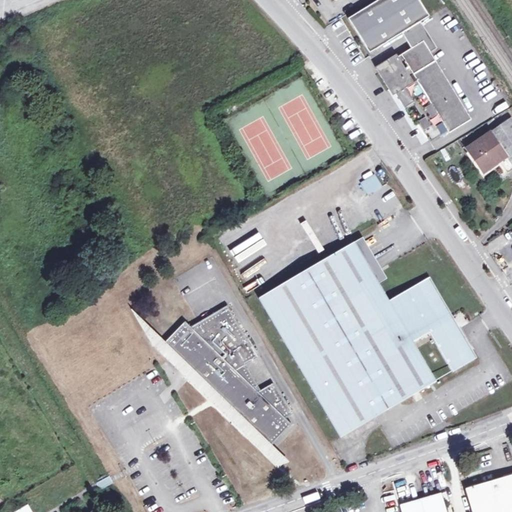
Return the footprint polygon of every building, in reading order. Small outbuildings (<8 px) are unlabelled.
[(419,0),(379,0),(349,19),(370,54),(402,34),(421,22),(430,17),(419,0)] [(437,49),(421,22),(402,34),(412,49),(424,41),(431,53),(437,49)] [(472,120),(431,53),(424,41),(412,49),(398,57),(397,55),(378,66),(396,95),(397,94),(416,126),(420,125),(431,143),(448,132),(449,133),(472,120)] [(496,79),(492,82),(497,92),(502,89),(496,79)] [(511,120),(511,119),(466,149),(483,174),(500,162),(508,173),(511,170),(511,120)] [(374,175),(361,183),(368,195),(381,187),(374,175)] [(384,217),(390,215),(384,202),(378,205),(384,217)] [(363,237),(355,243),(378,282),(387,276),(363,237)] [(355,243),(259,299),(341,438),(436,383),(418,350),(414,343),(430,333),(434,340),(452,373),(477,358),(430,278),(390,301),(378,282),(355,243)] [(511,265),(501,252),(493,259),(511,282),(511,265)] [(186,322),(165,344),(271,446),(281,435),(282,436),(293,426),(286,419),(292,416),(273,384),(261,391),(246,365),(258,359),(243,333),(241,334),(237,328),(239,326),(228,306),(191,328),(186,322)] [(165,344),(138,317),(158,346),(276,461),(281,456),(271,446),(165,344)] [(418,350),(434,340),(430,333),(414,343),(418,350)] [(511,511),(511,474),(466,488),(473,511),(511,511)] [(446,511),(441,492),(399,504),(401,511),(446,511)]
